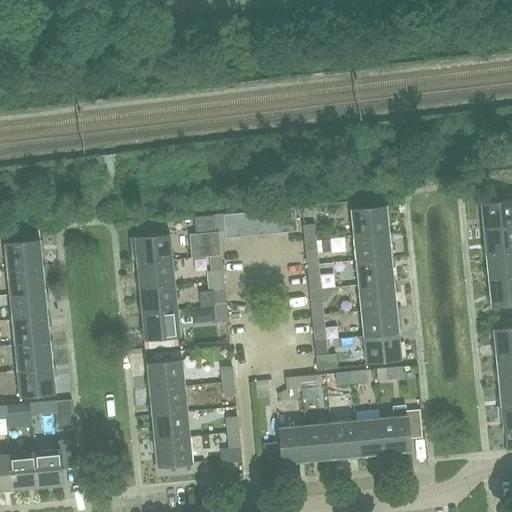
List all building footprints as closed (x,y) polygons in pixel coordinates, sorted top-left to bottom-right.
[(511,199),(479,203),(482,229),(511,226),(511,199)] [(352,235),(388,232),(385,206),(349,209),(352,235)] [(283,234),(296,232),(294,209),(281,210),(283,234)] [(272,235),(283,234),(281,210),(269,211),(272,235)] [(260,236),(272,235),(269,211),(258,212),(260,236)] [(248,237),(260,236),(258,212),(246,213),(248,237)] [(237,238),(248,237),(246,213),(235,215),(237,238)] [(225,239),(237,238),(235,215),(222,216),(225,239)] [(304,241),(316,240),(315,225),(303,226),(304,241)] [(511,226),(482,229),(484,254),(511,251),(511,226)] [(354,260),(390,256),(388,232),(352,235),(354,260)] [(190,258),(220,255),(218,233),(188,236),(190,258)] [(131,253),(135,253),(136,263),(172,259),(169,234),(134,237),(134,238),(130,238),(131,253)] [(6,269),(42,265),(39,239),(3,243),(6,269)] [(318,254),(317,253),(330,251),(329,240),(316,241),(316,240),(304,241),(305,256),(318,254)] [(487,280),(511,277),(511,251),(484,254),(487,280)] [(220,255),(209,256),(209,259),(211,271),(223,270),(222,257),(222,256),(220,256),(220,255)] [(357,285),(393,282),(390,256),(354,260),(357,285)] [(138,289),(175,286),(172,259),(136,263),(138,289)] [(8,294),(45,290),(42,265),(6,269),(8,294)] [(307,275),(309,295),(322,294),(321,289),(320,274),(307,275)] [(489,307),(511,304),(511,277),(487,280),(489,307)] [(359,311),(396,307),(393,282),(357,285),(359,311)] [(141,314),(176,311),(176,310),(177,310),(175,286),(138,289),(141,314)] [(11,319),(47,316),(45,290),(8,294),(11,319)] [(214,307),(227,306),(225,290),(213,292),(214,307)] [(322,294),(309,295),(310,305),(323,304),(322,298),(322,294)] [(216,321),(228,320),(227,306),(214,307),(216,321)] [(362,336),(398,333),(396,307),(359,311),(362,336)] [(143,340),(144,340),(179,336),(176,311),(141,314),(143,340)] [(13,345),(50,341),(47,316),(11,319),(13,345)] [(313,335),(326,334),(325,324),(312,325),(313,335)] [(494,355),(511,353),(511,327),(492,329),(494,355)] [(400,359),(398,333),(362,336),(362,337),(365,363),(400,359)] [(315,356),(328,354),(326,334),(313,335),(315,356)] [(16,370),(52,367),(50,341),(13,345),(16,370)] [(497,381),(511,379),(511,353),(494,355),(497,381)] [(148,389),(184,386),(182,359),(146,363),(148,389)] [(222,382),(234,381),(232,366),(220,367),(222,382)] [(387,380),(403,378),(402,366),(386,367),(387,380)] [(19,397),(55,393),(52,367),(16,370),(19,397)] [(352,383),(367,382),(366,369),(351,371),(352,383)] [(336,385),(352,383),(351,371),(335,372),(336,385)] [(302,388),(317,387),(316,374),(300,376),(302,388)] [(286,389),(302,388),(300,376),(285,377),(286,389)] [(499,407),(511,405),(511,379),(497,381),(499,407)] [(223,398),(236,396),(234,381),(222,382),(223,398)] [(151,414),(187,411),(184,386),(148,389),(151,414)] [(41,414),(57,412),(56,400),(40,401),(41,414)] [(5,417),(21,415),(20,403),(4,405),(5,417)] [(502,433),(511,431),(511,405),(499,407),(502,433)] [(383,454),(410,451),(409,439),(421,438),(418,410),(404,411),(405,415),(380,418),(383,454)] [(153,440),(189,437),(187,411),(151,414),(153,440)] [(227,433),(239,431),(237,416),(225,417),(227,433)] [(358,456),(383,454),(380,418),(354,420),(358,456)] [(332,459),(358,456),(354,420),(329,422),(332,459)] [(307,461),(332,459),(329,422),(303,425),(307,461)] [(281,464),(307,461),(303,425),(277,427),(281,464)] [(228,448),(241,447),(239,431),(227,433),(228,448)] [(156,467),(192,463),(189,437),(153,440),(156,467)] [(38,487),(63,484),(62,468),(77,466),(75,439),(58,441),(58,449),(34,451),(38,487)] [(263,444),(265,461),(279,460),(278,442),(263,444)] [(12,489),(38,487),(34,451),(9,454),(12,489)] [(0,490),(12,489),(9,454),(0,454),(0,490)]
